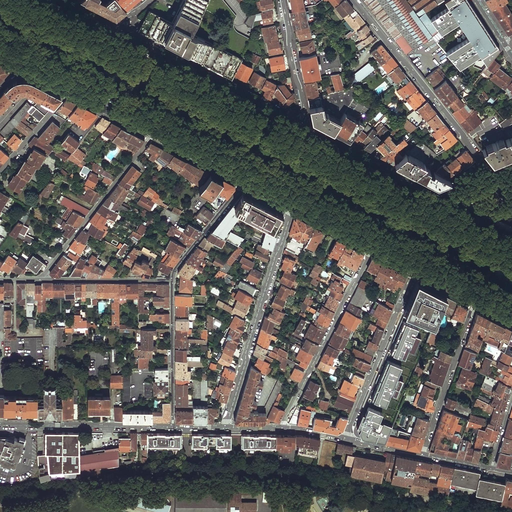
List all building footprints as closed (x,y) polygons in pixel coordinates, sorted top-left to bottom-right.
[(80,0),(106,13),(116,19),(120,15),(126,10),(125,9),(117,0),(109,0),(105,3),(98,0),(80,0)] [(150,12),(145,23),(236,70),(252,39),(238,32),(237,31),(236,30),(235,29),(235,27),(234,27),(234,26),(234,25),(233,24),(233,23),(234,23),(236,15),(224,0),(184,0),(172,24),(150,12)] [(271,0),(256,0),(258,10),(260,10),(261,12),(273,8),(271,0)] [(289,0),(292,10),(304,7),(302,0),(289,0)] [(346,0),(342,0),(334,6),(343,17),(347,14),(349,16),(355,12),(350,5),(346,0)] [(406,54),(432,36),(439,31),(431,20),(426,13),(438,5),(434,0),(362,0),(382,25),(406,54)] [(467,0),(444,0),(444,1),(449,8),(431,20),(439,31),(440,32),(441,33),(458,22),(468,38),(446,53),(450,58),(459,68),(459,69),(479,55),(487,67),(493,59),(494,57),(497,54),(500,50),(497,46),(495,43),(491,37),(489,33),(485,27),(478,16),(473,9),(467,0)] [(495,7),(491,8),(495,15),(498,19),(510,12),(504,2),(503,2),(503,3),(495,7)] [(292,20),(293,27),(308,24),(304,7),(292,10),(289,10),(292,20)] [(272,10),(261,13),(262,19),(260,19),(261,23),(263,23),(272,22),(271,16),(273,15),(272,10)] [(349,16),(345,20),(352,28),(353,27),(355,30),(353,32),(354,34),(357,31),(366,24),(361,19),(355,12),(349,16)] [(511,14),(510,12),(498,19),(502,26),(504,30),(511,25),(511,14)] [(250,16),(246,24),(253,28),(256,17),(258,17),(257,15),(250,16)] [(145,23),(140,31),(166,44),(191,57),(231,78),(236,70),(145,23)] [(360,41),(355,45),(358,49),(369,41),(373,38),(367,31),(369,29),(366,24),(357,31),(360,35),(357,37),(360,41)] [(262,27),(265,41),(278,39),(277,36),(278,35),(278,33),(276,33),(274,25),(262,27)] [(309,25),(295,28),(298,40),(311,37),(309,25)] [(439,31),(432,36),(437,43),(440,41),(444,38),(441,33),(440,32),(439,31)] [(266,42),(268,53),(269,52),(270,54),(283,51),(282,46),(281,46),(280,41),(281,41),(281,39),(266,42)] [(435,52),(440,47),(433,39),(428,44),(435,52)] [(312,40),(300,43),(302,54),(314,52),(312,40)] [(381,44),(370,54),(371,56),(373,55),(381,64),(391,56),(387,51),(381,44)] [(301,68),(304,80),(321,77),(316,53),(299,57),(301,68)] [(253,54),(250,60),(257,63),(260,57),(253,54)] [(270,58),(272,70),(286,68),(284,57),(286,57),(285,55),(270,58)] [(371,56),(379,65),(381,64),(373,55),(371,56)] [(391,56),(381,64),(388,73),(398,65),(394,60),(391,56)] [(487,67),(482,72),(489,77),(490,77),(498,66),(500,65),(493,59),(487,67)] [(503,61),(500,65),(498,66),(502,69),(506,64),(503,61)] [(241,62),(235,74),(246,80),(252,68),(249,66),(249,65),(247,63),(247,65),(241,62)] [(370,62),(353,75),(358,81),(375,68),(370,62)] [(0,80),(9,71),(9,69),(0,64),(0,80)] [(398,65),(388,73),(387,74),(386,75),(387,76),(389,75),(395,81),(393,83),(394,85),(406,76),(402,70),(398,65)] [(441,65),(427,76),(436,87),(442,82),(440,80),(443,79),(437,72),(443,67),(441,65)] [(498,66),(490,77),(501,86),(509,76),(502,69),(498,66)] [(254,72),(249,82),(260,87),(266,78),(254,72)] [(326,87),(328,94),(344,91),(339,74),(331,75),(335,90),(330,91),(329,86),(326,87)] [(406,76),(394,85),(392,87),(394,89),(402,83),(404,85),(396,91),(397,93),(399,92),(405,100),(405,99),(417,90),(412,83),(406,76)] [(511,78),(509,76),(501,86),(503,88),(499,92),(500,93),(507,86),(511,79),(511,78)] [(267,77),(262,88),(265,90),(263,95),(267,96),(271,98),(274,92),(277,85),(268,80),(269,78),(267,77)] [(0,95),(0,110),(15,94),(16,94),(17,93),(17,92),(18,92),(20,91),(21,91),(22,90),(24,90),(25,90),(29,91),(29,92),(38,96),(39,96),(42,97),(48,90),(38,85),(28,80),(27,79),(24,79),(22,80),(19,80),(17,81),(15,82),(13,83),(10,85),(7,87),(0,95)] [(439,96),(446,105),(449,102),(457,95),(445,80),(442,82),(436,87),(433,89),(439,96)] [(306,90),(308,98),(319,96),(318,90),(321,89),(320,87),(318,87),(316,81),(304,83),(306,90)] [(277,85),(286,98),(292,93),(291,92),(290,93),(283,84),(277,85)] [(274,92),(281,101),(286,98),(277,85),(274,92)] [(311,112),(312,121),(328,129),(333,131),(344,114),(359,91),(352,86),(347,90),(344,91),(328,94),(319,96),(308,98),(311,112)] [(42,97),(41,98),(45,99),(44,101),(48,103),(49,102),(54,105),(60,98),(60,95),(54,93),(48,90),(42,97)] [(417,90),(405,99),(414,110),(426,101),(421,95),(417,90)] [(481,90),(479,92),(482,94),(486,100),(488,98),(483,90),(482,91),(481,90)] [(292,93),(286,98),(281,101),(279,103),(285,106),(290,102),(292,105),(296,102),(294,92),(292,93)] [(457,95),(449,102),(455,111),(464,103),(458,95),(457,95)] [(67,99),(58,110),(69,116),(78,105),(73,102),(67,99)] [(426,101),(414,110),(424,122),(435,112),(430,105),(426,101)] [(491,108),(490,109),(493,113),(495,111),(491,105),(487,101),(486,102),(491,108)] [(27,102),(0,132),(0,133),(1,134),(5,138),(15,125),(27,112),(32,106),(27,102)] [(455,111),(452,113),(456,118),(460,123),(474,111),(473,109),(472,110),(470,109),(470,110),(467,112),(463,107),(466,105),(464,103),(455,111)] [(32,106),(27,112),(32,116),(39,122),(45,116),(33,105),(32,106)] [(78,105),(69,116),(74,118),(73,119),(76,121),(86,109),(82,107),(78,105)] [(86,109),(76,121),(81,124),(80,125),(85,128),(86,126),(87,126),(96,114),(91,112),(86,109)] [(474,111),(460,123),(464,128),(468,133),(479,124),(483,120),(481,118),(479,120),(477,123),(472,116),(475,114),(475,115),(478,113),(475,110),(474,111)] [(15,125),(28,135),(32,131),(35,126),(32,123),(30,125),(24,120),(27,117),(30,119),(32,116),(27,112),(15,125)] [(435,112),(424,122),(420,125),(421,127),(422,126),(423,128),(429,123),(435,130),(444,123),(439,117),(435,112)] [(358,122),(344,114),(333,131),(341,136),(350,140),(352,137),(362,125),(363,123),(359,121),(358,122)] [(511,115),(499,124),(502,130),(511,123),(511,115)] [(102,117),(95,126),(103,132),(110,122),(108,121),(102,117)] [(404,119),(398,123),(402,126),(410,133),(416,129),(404,119)] [(53,121),(38,137),(47,142),(60,127),(53,121)] [(103,132),(100,136),(102,137),(104,133),(112,139),(121,127),(116,125),(110,122),(103,132)] [(382,139),(378,143),(376,145),(383,153),(395,144),(389,138),(402,126),(398,123),(390,131),(382,139)] [(444,123),(435,130),(432,132),(435,136),(437,138),(448,129),(446,125),(444,123)] [(362,125),(352,137),(357,140),(360,138),(363,140),(367,135),(364,133),(369,126),(367,124),(365,127),(362,125)] [(479,124),(468,133),(470,135),(471,137),(477,132),(483,130),(479,124)] [(372,129),(367,135),(363,140),(367,143),(372,138),(376,134),(381,127),(379,125),(375,130),(372,129)] [(381,127),(376,134),(382,139),(390,131),(384,125),(381,127)] [(369,126),(364,133),(367,135),(372,129),(369,126)] [(121,127),(112,139),(124,145),(133,134),(127,131),(121,127)] [(448,129),(437,138),(433,141),(434,143),(438,140),(443,147),(440,150),(442,152),(457,139),(452,133),(448,129)] [(68,133),(61,142),(73,151),(76,147),(80,142),(68,133)] [(133,134),(124,145),(135,152),(145,140),(139,137),(133,134)] [(15,135),(7,143),(15,150),(19,145),(23,141),(15,135)] [(31,139),(28,144),(33,148),(35,146),(46,152),(48,154),(52,147),(57,150),(55,152),(64,157),(61,162),(63,163),(68,157),(70,155),(47,142),(38,137),(35,135),(31,139)] [(367,143),(363,147),(367,149),(370,151),(376,145),(378,143),(372,138),(367,143)] [(395,144),(383,153),(380,156),(387,159),(394,163),(402,157),(396,150),(406,142),(402,138),(395,144)] [(503,140),(486,147),(487,148),(482,151),(492,163),(508,156),(511,154),(511,146),(508,139),(504,141),(503,140)] [(420,142),(415,146),(431,160),(437,155),(420,142)] [(150,143),(145,149),(152,153),(149,158),(153,161),(155,159),(162,149),(157,146),(150,143)] [(33,148),(26,160),(36,166),(37,166),(46,152),(35,146),(33,148)] [(70,155),(68,157),(79,163),(82,159),(86,155),(76,147),(73,151),(70,155)] [(1,149),(0,149),(0,159),(4,163),(6,159),(9,156),(1,149)] [(162,149),(155,159),(165,166),(167,163),(173,155),(168,152),(162,149)] [(456,158),(462,166),(465,170),(475,162),(471,157),(466,150),(456,158)] [(402,157),(394,163),(405,169),(414,174),(423,166),(425,165),(415,159),(415,158),(412,157),(412,158),(405,154),(402,157)] [(173,155),(167,163),(178,172),(179,171),(186,161),(180,158),(173,155)] [(456,158),(446,166),(453,172),(456,169),(457,171),(462,166),(456,158)] [(25,159),(17,172),(27,178),(28,179),(31,173),(32,173),(34,171),(33,171),(36,166),(26,160),(25,159)] [(186,161),(179,171),(186,176),(184,179),(187,181),(189,178),(190,179),(190,178),(198,168),(192,165),(186,161)] [(99,163),(96,163),(95,165),(93,163),(93,164),(90,169),(92,170),(100,174),(104,170),(101,168),(101,167),(101,165),(99,163)] [(443,163),(435,172),(448,179),(454,172),(453,172),(446,166),(443,163)] [(122,179),(131,184),(140,171),(132,165),(122,179)] [(423,166),(414,174),(427,181),(436,186),(444,183),(450,180),(448,179),(435,172),(423,166)] [(85,178),(83,182),(93,187),(98,176),(91,172),(92,170),(90,169),(87,167),(84,173),(83,173),(81,176),(85,178)] [(198,168),(190,178),(200,185),(209,173),(204,171),(198,168)] [(113,181),(116,177),(104,170),(100,174),(105,177),(113,181)] [(11,180),(9,184),(19,192),(27,178),(17,172),(15,175),(14,175),(13,176),(12,176),(10,179),(11,180)] [(49,180),(54,183),(58,174),(55,173),(49,180)] [(210,174),(199,189),(205,192),(206,191),(212,194),(215,190),(222,180),(216,177),(210,174)] [(105,177),(102,181),(109,185),(113,181),(105,177)] [(119,183),(129,188),(131,190),(134,186),(131,184),(122,179),(120,181),(119,183)] [(40,193),(47,197),(54,183),(49,180),(40,193)] [(215,190),(227,198),(234,190),(234,187),(229,184),(222,180),(215,190)] [(115,188),(108,197),(120,204),(124,197),(129,188),(119,183),(115,188)] [(79,192),(77,195),(93,204),(97,196),(100,197),(102,194),(84,185),(82,188),(87,190),(85,194),(84,193),(83,195),(79,192)] [(142,195),(147,198),(148,194),(151,197),(155,191),(149,186),(142,195)] [(0,190),(0,209),(1,210),(5,213),(8,208),(4,205),(9,197),(0,190)] [(271,248),(277,228),(275,227),(281,212),(263,203),(248,195),(242,192),(235,205),(233,205),(213,232),(222,237),(238,245),(242,240),(243,238),(231,231),(230,233),(226,231),(241,210),(269,224),(263,240),(246,233),(244,237),(257,243),(269,247),(271,248)] [(142,195),(138,203),(150,209),(155,202),(147,198),(142,195)] [(62,196),(58,203),(68,208),(69,209),(85,217),(90,210),(62,196)] [(106,200),(103,203),(114,209),(116,206),(128,212),(130,209),(120,204),(108,197),(106,200)] [(100,207),(97,211),(113,220),(114,220),(118,211),(114,209),(103,203),(100,207)] [(196,216),(194,218),(196,219),(198,216),(206,223),(210,218),(213,214),(203,206),(196,215),(195,214),(195,215),(196,216)] [(174,207),(172,212),(179,215),(182,211),(174,207)] [(61,218),(63,220),(77,227),(81,222),(85,217),(69,209),(68,208),(63,214),(61,218)] [(94,215),(90,221),(93,223),(105,229),(106,229),(108,226),(104,224),(106,219),(111,222),(112,221),(113,222),(113,221),(112,220),(113,220),(97,211),(94,215)] [(29,216),(25,213),(10,233),(20,239),(26,242),(30,244),(34,238),(25,233),(29,227),(23,224),(29,216)] [(295,218),(288,239),(290,240),(291,237),(296,240),(298,237),(307,242),(314,227),(305,222),(297,218),(295,218)] [(149,219),(145,226),(149,228),(154,222),(149,219)] [(59,229),(57,231),(69,238),(73,232),(77,227),(63,220),(61,224),(67,228),(64,232),(59,229)] [(189,222),(184,231),(196,238),(200,233),(202,230),(189,222)] [(93,223),(88,232),(94,235),(100,238),(105,229),(93,223)] [(142,224),(136,232),(142,235),(143,236),(149,228),(145,226),(142,224)] [(307,242),(303,248),(311,253),(322,232),(314,227),(307,242)] [(174,237),(173,239),(185,245),(189,247),(192,242),(196,238),(184,231),(179,229),(177,231),(182,233),(179,239),(174,237)] [(76,239),(86,244),(89,240),(86,238),(88,235),(93,237),(94,235),(88,232),(83,230),(79,234),(76,239)] [(133,231),(130,234),(139,239),(142,235),(136,232),(133,231)] [(209,233),(206,238),(218,244),(222,237),(213,232),(211,231),(209,233)] [(201,241),(197,246),(206,251),(208,252),(209,251),(207,249),(211,245),(213,246),(215,248),(218,244),(206,238),(204,237),(201,241)] [(171,238),(165,249),(169,251),(171,253),(178,256),(185,245),(173,239),(171,238)] [(76,239),(70,247),(80,253),(86,244),(76,239)] [(336,239),(329,253),(338,258),(346,244),(341,242),(336,239)] [(242,240),(238,245),(242,249),(246,244),(242,240)] [(120,248),(115,255),(117,257),(119,255),(121,256),(129,245),(124,242),(120,248)] [(258,245),(254,254),(266,259),(268,254),(266,253),(267,251),(269,247),(257,243),(257,244),(258,245)] [(338,258),(336,262),(343,267),(345,262),(350,265),(350,267),(356,270),(364,255),(362,253),(355,249),(346,244),(338,258)] [(238,245),(230,254),(235,258),(244,262),(246,264),(248,260),(238,255),(242,249),(238,245)] [(127,256),(123,261),(132,266),(133,263),(136,258),(140,249),(135,246),(130,252),(128,254),(127,256)] [(192,252),(202,257),(206,251),(197,246),(195,249),(192,252)] [(81,274),(81,277),(83,277),(86,277),(100,253),(101,252),(93,247),(92,249),(92,250),(97,252),(94,256),(93,256),(89,261),(89,260),(85,268),(84,267),(81,274)] [(52,249),(49,255),(54,257),(57,252),(52,249)] [(284,253),(293,257),(294,254),(285,249),(284,253)] [(169,251),(162,261),(164,262),(171,253),(169,251)] [(189,256),(186,261),(196,267),(199,268),(200,266),(197,264),(201,260),(210,265),(212,263),(211,262),(202,257),(192,252),(189,256)] [(27,262),(20,272),(22,273),(26,268),(28,270),(30,266),(37,271),(40,265),(45,269),(49,263),(33,253),(27,262)] [(69,253),(67,256),(75,261),(77,262),(80,257),(81,256),(78,254),(76,256),(69,253)] [(100,253),(86,277),(94,277),(100,277),(105,270),(99,265),(102,260),(101,260),(104,256),(100,253)] [(171,253),(164,262),(173,267),(177,262),(180,257),(178,256),(171,253)] [(282,258),(280,265),(285,268),(290,270),(295,260),(296,259),(293,257),(284,253),(282,258)] [(220,267),(219,269),(226,272),(231,266),(230,264),(235,258),(230,254),(225,261),(220,267)] [(3,262),(0,265),(0,266),(3,269),(8,272),(10,270),(16,261),(7,255),(3,262)] [(57,264),(64,269),(69,263),(72,265),(75,261),(67,256),(64,255),(61,259),(57,264)] [(225,261),(216,256),(213,261),(212,261),(211,262),(212,263),(220,267),(225,261)] [(16,261),(10,270),(13,272),(14,272),(14,270),(17,272),(19,273),(20,272),(27,262),(19,257),(17,261),(16,261)] [(77,262),(70,274),(81,274),(84,267),(80,265),(84,259),(80,257),(77,262)] [(132,270),(132,272),(141,272),(142,269),(139,267),(142,261),(136,258),(133,263),(135,264),(133,268),(132,270)] [(370,263),(367,268),(376,273),(381,262),(376,260),(372,258),(370,263)] [(142,261),(139,267),(142,269),(145,270),(148,266),(149,263),(150,262),(143,259),(142,261)] [(161,261),(158,264),(157,266),(160,268),(159,269),(167,273),(170,269),(172,269),(173,267),(164,262),(162,261),(161,261)] [(182,266),(177,272),(181,273),(189,278),(193,271),(196,267),(186,261),(182,266)] [(105,270),(100,277),(106,277),(111,277),(116,270),(110,265),(112,263),(110,262),(107,267),(105,269),(105,270)] [(244,262),(242,266),(250,270),(247,277),(256,282),(261,272),(246,264),(244,262)] [(376,273),(373,279),(375,279),(375,278),(379,279),(377,284),(382,286),(390,267),(385,265),(381,262),(376,273)] [(315,263),(309,274),(313,276),(310,281),(316,285),(319,280),(316,279),(317,275),(322,267),(315,263)] [(50,273),(53,276),(59,276),(64,269),(57,264),(50,273)] [(213,274),(217,269),(213,265),(209,271),(213,274)] [(145,270),(141,277),(149,277),(152,269),(148,266),(145,270)] [(390,267),(382,286),(385,287),(385,286),(392,289),(394,286),(400,272),(395,270),(390,267)] [(281,277),(280,280),(290,285),(293,280),(295,280),(296,277),(295,276),(296,274),(290,270),(285,268),(284,272),(282,272),(279,276),(281,277)] [(333,269),(331,272),(334,273),(342,278),(344,275),(333,269)] [(400,272),(394,286),(397,288),(398,285),(402,286),(406,276),(403,274),(400,272)] [(181,273),(179,290),(191,291),(192,279),(189,278),(181,273)] [(231,281),(229,283),(235,286),(239,279),(227,273),(225,276),(227,277),(230,279),(231,281)] [(332,280),(329,286),(340,293),(343,287),(339,284),(342,279),(343,279),(343,282),(344,283),(348,285),(350,282),(342,278),(334,273),(331,277),(335,279),(334,281),(332,280)] [(362,278),(358,286),(368,291),(371,283),(362,278)] [(240,280),(237,287),(251,295),(255,287),(240,280)] [(4,284),(4,293),(13,294),(14,285),(11,283),(7,283),(4,283),(4,284)] [(16,283),(16,304),(20,304),(20,307),(24,307),(25,304),(25,299),(21,299),(21,296),(25,296),(25,294),(21,294),(21,288),(25,288),(25,283),(21,283),(16,283)] [(26,283),(26,298),(31,299),(34,299),(34,297),(35,285),(34,283),(30,283),(26,283)] [(42,301),(42,312),(46,311),(46,301),(45,301),(46,296),(49,296),(50,295),(53,295),(53,293),(53,283),(48,283),(42,283),(42,285),(42,301)] [(53,283),(53,293),(64,294),(64,283),(59,283),(53,283)] [(64,283),(64,294),(68,293),(70,292),(70,296),(72,296),(72,300),(75,300),(75,299),(75,283),(70,283),(64,283)] [(86,283),(80,283),(75,283),(75,299),(77,299),(77,295),(86,295),(86,283)] [(86,283),(86,295),(91,295),(91,293),(97,293),(97,283),(91,283),(86,283)] [(105,283),(97,283),(97,293),(97,296),(111,296),(115,296),(115,302),(114,302),(113,309),(115,309),(115,314),(114,314),(114,324),(114,328),(118,327),(119,328),(120,325),(120,324),(119,300),(119,283),(116,283),(105,283)] [(126,283),(126,296),(138,296),(138,293),(138,283),(132,283),(126,283)] [(138,283),(138,293),(141,293),(141,289),(157,289),(157,296),(163,296),(169,296),(169,290),(169,284),(138,283)] [(282,283),(276,294),(285,299),(288,300),(288,298),(286,296),(288,293),(290,294),(290,295),(292,297),(293,295),(291,294),(294,289),(282,283)] [(374,385),(404,397),(413,374),(416,367),(406,362),(399,359),(408,336),(416,339),(426,344),(426,343),(427,341),(432,329),(434,324),(440,309),(445,298),(431,291),(418,285),(414,292),(412,292),(390,347),(374,385)] [(327,293),(327,294),(340,301),(342,298),(343,294),(340,293),(329,286),(328,289),(331,290),(329,293),(327,293)] [(358,286),(352,298),(363,303),(368,291),(358,286)] [(234,291),(232,294),(249,304),(250,302),(249,300),(252,295),(251,295),(237,287),(235,291),(234,291)] [(307,288),(303,294),(309,297),(309,296),(312,291),(307,288)] [(276,295),(271,305),(275,307),(275,306),(281,309),(285,299),(276,294),(275,293),(275,294),(276,295)] [(327,294),(322,305),(334,312),(337,307),(340,301),(327,294)] [(195,303),(195,305),(203,305),(203,301),(207,301),(206,295),(201,295),(195,295),(195,303)] [(138,313),(146,313),(148,313),(148,309),(144,309),(144,299),(150,300),(150,298),(150,296),(138,296),(138,313)] [(445,298),(440,309),(452,314),(457,302),(452,299),(446,296),(445,298)] [(308,297),(302,308),(305,310),(306,308),(308,304),(311,299),(310,298),(308,298),(308,297)] [(350,302),(362,309),(362,308),(361,307),(363,303),(352,298),(350,302)] [(230,307),(228,310),(231,312),(232,311),(242,317),(248,306),(237,300),(233,308),(230,307)] [(376,300),(370,313),(379,318),(387,322),(392,309),(385,305),(376,300)] [(387,300),(385,305),(392,309),(393,307),(394,304),(387,300)] [(346,310),(358,316),(362,309),(350,302),(348,306),(346,310)] [(452,314),(450,319),(454,321),(456,320),(457,318),(464,321),(468,308),(468,307),(463,304),(457,302),(452,314)] [(175,310),(175,315),(187,315),(187,304),(175,304),(175,310)] [(308,304),(306,308),(319,315),(317,318),(316,318),(315,319),(317,320),(327,326),(330,322),(332,318),(317,310),(311,306),(308,304)] [(318,308),(317,310),(332,318),(333,315),(334,312),(322,305),(320,304),(319,305),(322,307),(321,309),(318,308)] [(271,311),(268,317),(275,321),(279,323),(285,312),(281,309),(275,306),(275,307),(272,312),(271,311)] [(340,322),(353,328),(355,324),(354,323),(356,319),(357,320),(358,316),(346,310),(343,315),(340,322)] [(152,320),(154,322),(155,322),(156,320),(159,320),(159,322),(169,322),(169,313),(155,312),(155,313),(152,313),(152,320)] [(483,316),(476,313),(466,344),(475,348),(473,352),(476,353),(482,340),(484,336),(490,319),(483,316)] [(75,327),(77,327),(77,326),(86,326),(86,320),(77,320),(77,314),(75,314),(75,317),(75,327)] [(236,315),(229,326),(230,326),(232,327),(241,332),(244,327),(242,325),(245,320),(244,319),(236,315)] [(261,327),(276,335),(277,332),(272,330),(272,331),(270,330),(275,321),(268,317),(265,315),(263,321),(261,327)] [(293,331),(303,336),(304,334),(301,332),(306,322),(307,323),(309,321),(304,318),(301,317),(299,320),(293,331)] [(217,318),(213,322),(218,326),(222,323),(217,318)] [(379,318),(376,325),(384,329),(387,322),(379,318)] [(175,323),(175,328),(187,329),(188,329),(189,321),(191,320),(191,319),(187,319),(175,319),(175,323)] [(490,319),(484,336),(486,337),(487,335),(488,332),(490,333),(489,336),(499,340),(504,326),(490,319)] [(315,322),(314,324),(325,330),(326,328),(327,326),(317,320),(316,322),(315,322)] [(335,331),(349,338),(353,329),(353,328),(340,322),(337,326),(335,331)] [(376,331),(372,342),(378,344),(381,336),(384,329),(376,325),(370,322),(368,325),(375,329),(374,331),(376,331)] [(312,323),(304,337),(306,338),(307,337),(318,343),(322,336),(325,330),(314,324),(312,323)] [(500,341),(497,348),(499,349),(503,339),(508,341),(511,330),(504,326),(499,340),(500,341)] [(231,328),(226,338),(236,344),(239,338),(238,337),(241,332),(232,327),(231,328)] [(259,334),(257,342),(267,348),(267,347),(271,336),(274,339),(276,335),(261,327),(259,334)] [(156,332),(156,328),(146,328),(138,328),(135,328),(128,328),(129,331),(142,332),(142,347),(142,349),(152,349),(155,349),(156,349),(156,345),(152,345),(152,332),(156,332)] [(175,333),(175,338),(187,338),(187,329),(175,328),(175,333)] [(432,329),(427,341),(433,344),(437,336),(436,336),(438,331),(437,331),(432,329)] [(508,341),(503,351),(511,355),(511,351),(511,349),(508,348),(511,343),(511,344),(511,330),(508,341)] [(332,337),(329,343),(341,348),(342,347),(344,348),(349,338),(335,331),(332,337)] [(289,337),(289,341),(294,344),(301,347),(313,354),(316,348),(318,343),(307,337),(306,338),(304,342),(290,335),(289,337)] [(486,337),(484,336),(482,340),(497,345),(499,340),(489,336),(487,335),(486,337)] [(408,336),(399,359),(406,362),(416,339),(408,336)] [(175,343),(176,349),(186,349),(188,350),(188,342),(207,344),(207,340),(204,340),(187,338),(175,338),(175,343)] [(227,340),(222,349),(231,354),(236,344),(226,338),(226,339),(227,340)] [(369,340),(366,345),(367,345),(376,349),(377,346),(378,344),(372,342),(369,340)] [(257,342),(256,346),(265,351),(267,348),(257,342)] [(135,349),(135,356),(138,356),(148,356),(152,356),(152,349),(142,349),(138,349),(138,346),(137,345),(137,349),(135,349)] [(325,352),(335,356),(338,349),(328,345),(327,348),(325,352)] [(352,352),(351,354),(356,356),(370,363),(373,355),(376,349),(367,345),(365,349),(367,350),(366,354),(354,349),(353,348),(352,352)] [(301,347),(296,357),(308,364),(311,359),(313,354),(301,347)] [(254,353),(263,358),(265,354),(255,348),(254,351),(254,353)] [(439,354),(439,357),(450,361),(451,357),(452,354),(439,348),(438,350),(440,351),(439,354)] [(461,356),(459,364),(470,368),(474,356),(475,356),(476,353),(473,352),(464,348),(461,356)] [(176,354),(176,360),(197,361),(197,357),(192,356),(192,357),(185,356),(186,349),(176,349),(176,354)] [(108,365),(109,352),(90,350),(89,376),(102,377),(103,365),(108,365)] [(502,368),(511,373),(511,367),(508,365),(511,356),(511,355),(503,351),(496,366),(502,368)] [(219,360),(219,361),(228,366),(227,367),(235,371),(237,366),(230,362),(233,357),(224,352),(223,353),(219,360)] [(321,359),(332,364),(333,360),(331,360),(332,357),(334,358),(335,356),(325,352),(323,355),(321,359)] [(281,361),(280,368),(285,371),(286,365),(287,359),(279,354),(277,358),(281,361)] [(437,362),(431,381),(436,383),(441,385),(450,361),(439,357),(434,355),(433,360),(437,362)] [(138,356),(138,367),(143,367),(148,367),(148,356),(138,356)] [(258,356),(253,366),(260,369),(268,373),(270,368),(266,366),(269,362),(258,356)] [(356,356),(353,364),(367,370),(368,366),(370,363),(356,356)] [(485,357),(479,372),(485,374),(490,363),(491,359),(485,357)] [(287,359),(286,365),(293,368),(296,363),(292,361),(287,359)] [(317,367),(330,373),(330,371),(329,370),(330,366),(332,368),(334,369),(335,365),(334,365),(332,364),(321,359),(319,363),(317,367)] [(176,368),(176,378),(188,378),(190,379),(190,371),(185,371),(186,366),(197,366),(197,361),(176,360),(176,368)] [(235,420),(235,421),(256,422),(264,423),(279,392),(285,382),(278,379),(262,412),(254,411),(254,410),(251,409),(251,411),(248,410),(251,402),(255,404),(256,401),(252,398),(257,382),(261,384),(262,381),(258,378),(260,369),(253,366),(251,364),(248,375),(240,402),(235,420)] [(413,374),(419,376),(422,368),(417,365),(416,367),(413,374)] [(225,366),(222,375),(233,378),(234,374),(235,371),(227,367),(225,366)] [(155,370),(155,378),(168,378),(168,367),(162,367),(148,367),(143,367),(143,370),(155,370)] [(296,368),(291,376),(300,381),(302,377),(304,372),(296,368)] [(463,368),(457,383),(470,388),(475,372),(463,368)] [(497,376),(495,379),(499,381),(500,381),(510,386),(511,387),(511,385),(511,373),(502,368),(500,372),(504,374),(502,378),(497,376)] [(485,374),(481,386),(507,398),(509,392),(510,386),(500,381),(497,390),(495,389),(494,389),(494,388),(492,387),(495,379),(485,374)] [(110,375),(110,387),(123,387),(123,375),(110,375)] [(222,375),(220,383),(231,386),(232,382),(233,378),(222,375)] [(357,375),(354,383),(360,385),(362,381),(363,377),(357,375)] [(337,394),(354,400),(356,396),(353,395),(354,392),(355,393),(357,388),(359,389),(360,385),(354,383),(344,378),(339,390),(337,389),(335,393),(337,394)] [(154,380),(154,394),(159,394),(165,394),(169,394),(168,380),(162,380),(162,379),(158,379),(158,380),(154,380)] [(426,379),(421,394),(432,398),(433,393),(433,392),(436,383),(431,381),(426,379)] [(309,383),(303,395),(312,399),(319,384),(310,380),(309,383)] [(176,388),(176,394),(188,394),(188,383),(176,383),(176,388)] [(220,383),(217,390),(228,393),(230,390),(231,386),(220,383)] [(391,428),(404,397),(374,385),(373,387),(356,430),(381,440),(382,438),(386,440),(391,428)] [(45,386),(45,390),(44,390),(45,395),(45,396),(38,397),(38,398),(37,413),(37,414),(37,416),(39,416),(40,416),(42,416),(44,415),(45,416),(47,416),(49,416),(50,416),(52,416),(54,416),(56,415),(57,416),(60,416),(62,416),(62,398),(62,396),(54,396),(54,395),(56,390),(54,390),(55,386),(54,386),(53,387),(52,387),(51,387),(50,387),(49,387),(48,387),(47,387),(46,386),(45,386)] [(503,410),(505,404),(507,398),(481,386),(479,389),(494,395),(495,394),(492,402),(491,401),(477,395),(476,397),(503,410)] [(217,390),(215,398),(218,399),(226,402),(227,398),(228,393),(217,390)] [(264,423),(278,423),(284,411),(276,406),(282,394),(279,392),(264,423)] [(420,393),(416,405),(431,410),(433,409),(434,406),(434,405),(432,404),(434,398),(432,398),(421,394),(420,393)] [(176,404),(187,405),(188,394),(176,394),(176,399),(176,404)] [(337,394),(333,404),(349,411),(354,400),(337,394)] [(5,397),(5,412),(8,412),(8,414),(34,414),(34,413),(37,413),(38,398),(33,398),(34,396),(9,395),(9,397),(5,397)] [(68,398),(62,398),(62,416),(61,417),(73,417),(72,395),(67,395),(68,398)] [(88,396),(88,413),(93,413),(93,411),(105,411),(105,413),(110,413),(110,396),(88,396)] [(447,396),(444,405),(453,408),(454,406),(470,412),(473,406),(447,396)] [(470,414),(468,419),(468,420),(481,424),(486,425),(498,429),(501,419),(503,410),(476,397),(473,405),(492,413),(493,413),(491,422),(489,421),(488,421),(487,422),(485,421),(486,418),(470,414)] [(218,399),(216,405),(224,408),(226,402),(218,399)] [(319,404),(318,409),(326,411),(328,401),(321,399),(320,402),(319,402),(318,404),(319,404)] [(152,410),(153,421),(161,421),(166,421),(170,419),(170,402),(162,402),(162,410),(163,413),(158,413),(158,410),(152,410)] [(200,422),(207,422),(207,407),(207,406),(193,405),(193,408),(193,412),(193,422),(200,422)] [(300,407),(296,424),(307,426),(312,406),(306,405),(305,409),(300,407)] [(207,407),(207,422),(213,423),(213,415),(218,415),(218,407),(207,407)] [(123,410),(123,420),(139,420),(153,421),(152,410),(123,410)] [(440,419),(437,428),(462,436),(462,435),(464,432),(464,430),(466,424),(468,420),(468,419),(443,410),(440,419)] [(176,411),(176,421),(184,421),(193,422),(193,412),(176,411)] [(405,412),(405,414),(410,416),(404,431),(411,433),(424,436),(427,428),(429,419),(405,412)] [(314,416),(312,426),(327,430),(337,432),(341,430),(347,417),(340,415),(335,425),(329,423),(330,418),(324,417),(323,419),(314,416)] [(477,432),(473,447),(481,449),(484,437),(495,440),(497,434),(498,429),(486,425),(485,429),(480,428),(481,424),(468,420),(466,424),(473,427),(478,428),(477,432)] [(386,440),(385,442),(397,444),(406,446),(411,433),(404,431),(391,428),(386,440)] [(433,439),(429,451),(442,453),(456,456),(457,452),(448,450),(449,444),(440,441),(442,435),(449,438),(449,439),(459,443),(461,438),(462,436),(437,428),(433,439)] [(80,475),(80,447),(80,432),(73,432),(44,432),(43,453),(37,454),(39,480),(48,478),(80,475)] [(146,444),(146,447),(149,447),(149,448),(162,448),(162,447),(166,447),(166,449),(179,449),(179,448),(181,448),(182,433),(164,433),(147,433),(146,444)] [(191,433),(191,447),(194,447),(194,449),(203,449),(204,448),(206,448),(207,445),(215,445),(215,448),(218,448),(218,449),(227,449),(227,448),(230,448),(230,434),(211,434),(191,433)] [(422,442),(424,436),(411,433),(406,446),(419,449),(422,442)] [(240,434),(240,447),(243,448),(243,449),(255,450),(255,448),(259,448),(260,450),(272,450),(272,449),(275,449),(275,446),(275,435),(257,434),(240,434)] [(275,435),(275,446),(279,446),(282,447),(282,448),(290,449),(290,446),(290,441),(289,441),(290,435),(275,435)] [(313,454),(317,438),(312,437),(304,435),(294,435),(294,444),(298,444),(297,451),(313,454)] [(500,451),(511,453),(511,437),(504,436),(502,443),(500,451)] [(0,459),(1,460),(0,461),(9,465),(10,462),(14,464),(16,459),(18,459),(23,446),(22,445),(24,439),(19,437),(18,440),(14,438),(13,441),(5,438),(4,439),(0,438),(0,437),(0,459)] [(317,438),(313,454),(297,451),(297,453),(316,457),(320,439),(317,438)] [(460,457),(464,458),(467,445),(468,440),(461,438),(459,443),(457,452),(456,456),(460,457)] [(118,447),(118,449),(130,449),(130,448),(130,439),(118,439),(118,447)] [(82,447),(80,447),(80,475),(99,473),(99,467),(118,465),(118,449),(118,447),(92,450),(92,440),(87,440),(87,442),(82,442),(82,447)] [(338,443),(336,452),(343,453),(343,451),(351,452),(353,446),(338,443)] [(467,445),(464,458),(467,459),(470,459),(473,447),(467,445)] [(474,460),(477,461),(481,449),(473,447),(470,459),(474,460)] [(496,463),(499,466),(504,467),(509,468),(511,456),(511,453),(500,451),(496,463)] [(348,469),(348,473),(381,480),(385,461),(378,460),(359,456),(346,454),(344,464),(349,465),(349,467),(346,466),(345,469),(348,469)] [(404,456),(390,454),(385,479),(403,483),(402,485),(410,487),(413,471),(416,459),(404,456)] [(416,459),(413,471),(418,472),(427,474),(426,478),(428,478),(430,473),(432,462),(424,461),(416,459)] [(438,475),(451,478),(454,467),(447,466),(434,463),(432,462),(430,473),(431,474),(432,474),(438,475)] [(451,478),(450,486),(476,491),(475,496),(501,501),(504,483),(479,477),(480,473),(474,471),(460,468),(454,467),(451,478)] [(451,478),(438,475),(436,483),(435,482),(430,481),(428,481),(428,480),(428,478),(426,478),(417,476),(418,472),(413,471),(410,487),(410,489),(447,497),(450,486),(451,478)] [(501,501),(500,504),(511,508),(511,502),(507,500),(509,490),(511,490),(511,479),(505,478),(504,483),(501,501)] [(226,511),(226,487),(176,487),(176,511),(226,511)] [(228,487),(228,511),(256,511),(256,502),(241,501),(241,493),(236,493),(231,492),(231,487),(228,487)] [(262,502),(271,502),(271,492),(263,491),(262,502)] [(130,494),(127,504),(156,511),(168,511),(170,504),(130,494)]
